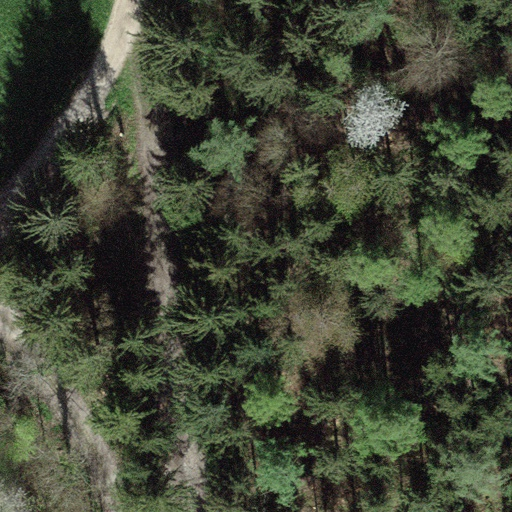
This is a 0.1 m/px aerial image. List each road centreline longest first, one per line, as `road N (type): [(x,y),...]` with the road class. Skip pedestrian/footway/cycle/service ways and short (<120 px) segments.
road 1 (track): [(0,222),(97,85),(131,0)]
road 2 (track): [(0,304),(93,437),(131,511)]
